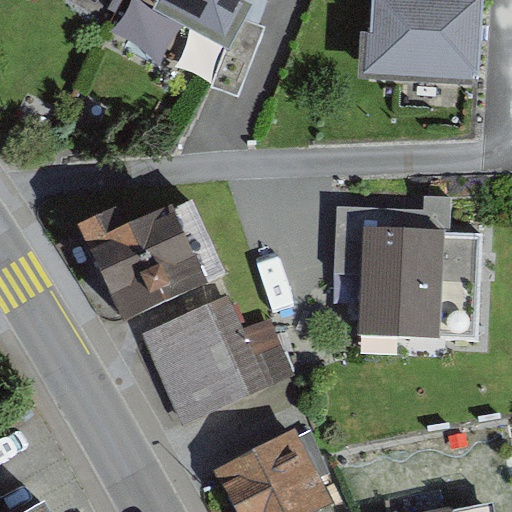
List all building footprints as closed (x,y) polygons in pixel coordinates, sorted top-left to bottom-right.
[(143,0),(160,9),(154,20),(224,57),(254,0),(143,0)] [(447,0),(448,1),(409,0),(377,0),(376,40),(368,40),(367,82),(491,86),(494,3),(483,3),(483,0),(447,0)] [(255,94),(275,33),(247,23),(226,85),(255,94)] [(122,213),(88,230),(133,323),(235,273),(199,200),(132,232),(122,213)] [(423,221),(333,218),(330,288),(359,289),(356,353),(474,358),(479,248),(421,245),(423,221)] [(232,301),(150,337),(189,424),(296,377),(273,326),(248,337),(232,301)] [(511,418),(464,420),(466,475),(511,473),(511,418)] [(307,434),(219,476),(236,511),(330,511),(342,507),(307,434)]
